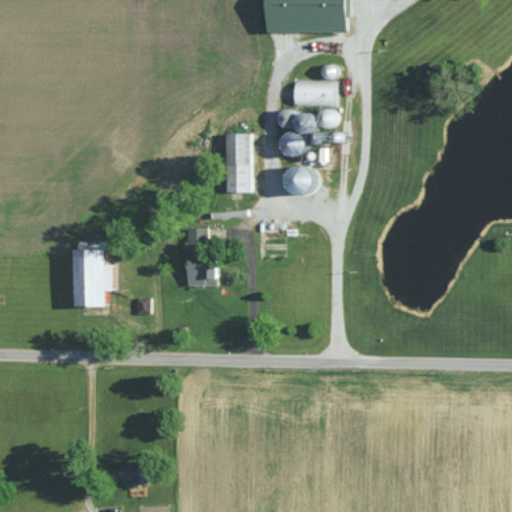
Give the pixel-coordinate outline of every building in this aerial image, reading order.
[(345,31),(345,0),(261,0),(261,29),(345,31)] [(252,133),(223,133),(223,192),(252,192),(252,133)] [(206,229),(186,229),(186,248),(206,248),(206,229)] [(69,305),(112,305),(111,241),(78,242),(78,248),(68,248),(69,305)] [(216,255),(183,256),(183,285),(217,284),(216,255)]
